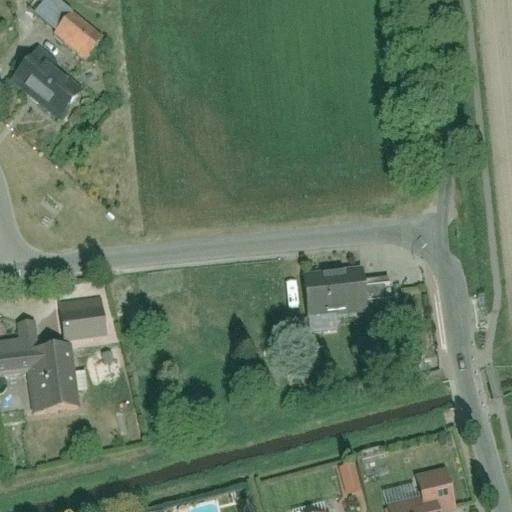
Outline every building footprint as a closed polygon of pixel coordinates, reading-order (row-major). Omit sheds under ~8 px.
[(39,39),(69,64),(113,10),(100,0),(37,0),(25,16),(44,32),(39,39)] [(29,42),(0,78),(0,81),(55,126),(86,87),(29,42)] [(355,270),(291,275),(295,321),(359,316),(355,270)] [(0,378),(17,377),(20,413),(86,408),(81,344),(38,347),(36,323),(0,326),(0,378)] [(417,352),(391,354),(393,377),(419,375),(417,352)] [(345,496),(359,492),(352,465),(338,469),(345,496)] [(389,511),(433,511),(431,502),(390,511),(389,511)]
